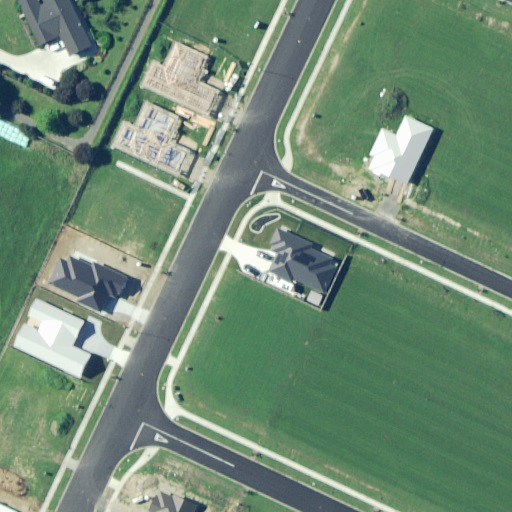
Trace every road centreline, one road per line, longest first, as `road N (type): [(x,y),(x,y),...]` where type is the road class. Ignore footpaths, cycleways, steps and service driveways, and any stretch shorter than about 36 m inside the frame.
road 1 (residential): [(511,289),(241,162)]
road 2 (residential): [(122,413),(241,162)]
road 3 (residential): [(332,511),(122,413)]
road 4 (residential): [(241,162),(317,0)]
